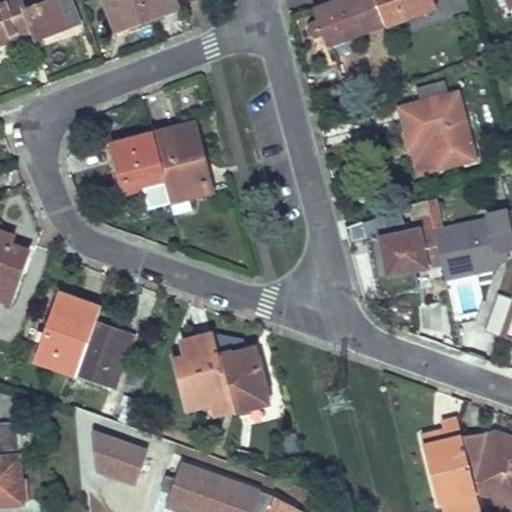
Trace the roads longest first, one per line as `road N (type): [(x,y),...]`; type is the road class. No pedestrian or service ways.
road 1 (residential): [(267,23),(68,104),(48,123),(40,146),(46,180),(65,222),(84,240),(348,335)]
road 2 (residential): [(267,23),(348,335)]
road 3 (residential): [(348,335),(511,392)]
